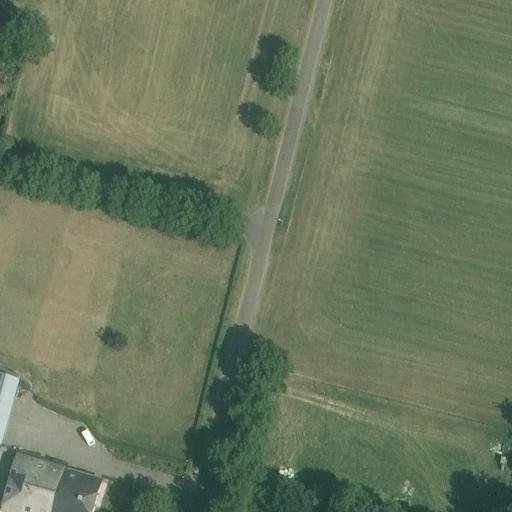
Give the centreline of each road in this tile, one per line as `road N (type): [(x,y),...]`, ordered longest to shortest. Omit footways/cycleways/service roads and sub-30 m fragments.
road 1 (unclassified): [(195,511),(266,229)]
road 2 (residential): [(266,229),(0,160)]
road 3 (unclassified): [(266,229),(324,0)]
